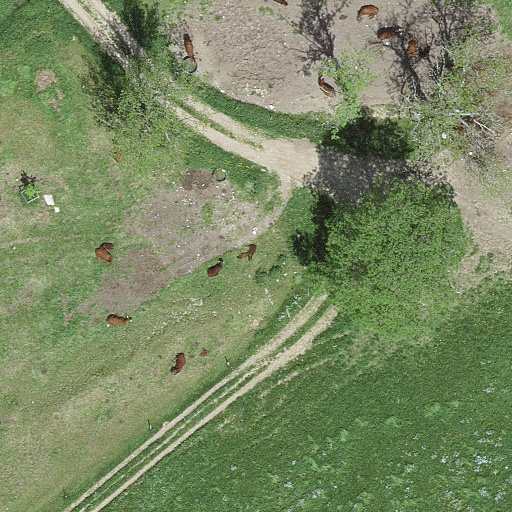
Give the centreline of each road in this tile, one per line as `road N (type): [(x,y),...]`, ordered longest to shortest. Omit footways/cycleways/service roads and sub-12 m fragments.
road 1 (track): [(74,0),(213,126),(442,197),(511,206)]
road 2 (track): [(43,511),(248,328),(330,158)]
